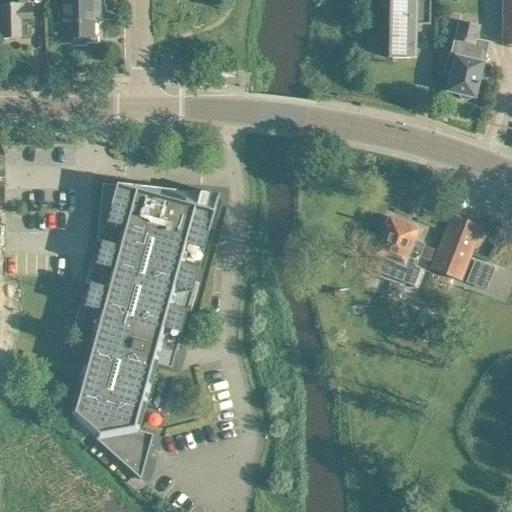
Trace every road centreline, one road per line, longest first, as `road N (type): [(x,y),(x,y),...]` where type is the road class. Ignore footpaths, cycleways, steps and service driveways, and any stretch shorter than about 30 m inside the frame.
road 1 (tertiary): [(511,178),(425,147),(309,123),(141,112)]
road 2 (tertiary): [(0,112),(141,112)]
